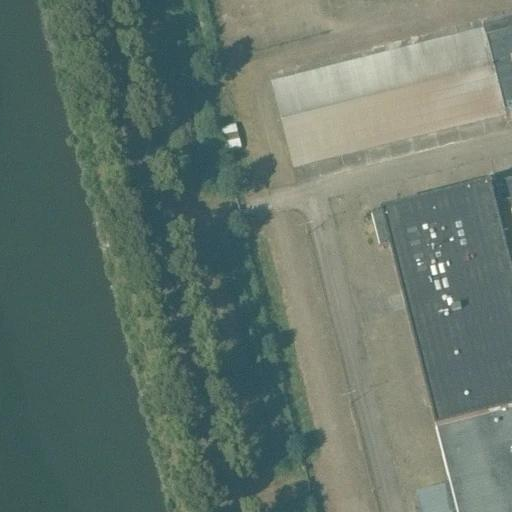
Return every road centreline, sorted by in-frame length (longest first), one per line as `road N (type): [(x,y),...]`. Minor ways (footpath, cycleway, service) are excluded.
road 1 (tertiary): [(229,511),(103,0)]
road 2 (unknown): [(503,0),(421,15),(248,66),(241,100),(269,205)]
road 3 (unknown): [(314,193),(396,511)]
road 4 (unknown): [(344,511),(269,205)]
road 5 (unknown): [(511,140),(314,193)]
